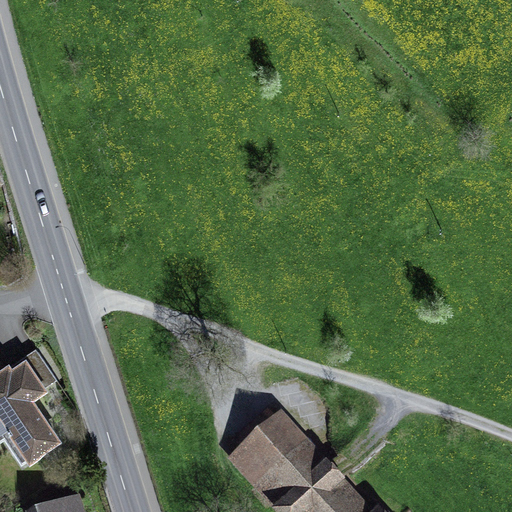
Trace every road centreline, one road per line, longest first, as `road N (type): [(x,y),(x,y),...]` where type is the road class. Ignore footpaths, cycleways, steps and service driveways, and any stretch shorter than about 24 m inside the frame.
road 1 (primary): [(64,299),(0,84)]
road 2 (primary): [(130,511),(64,299)]
